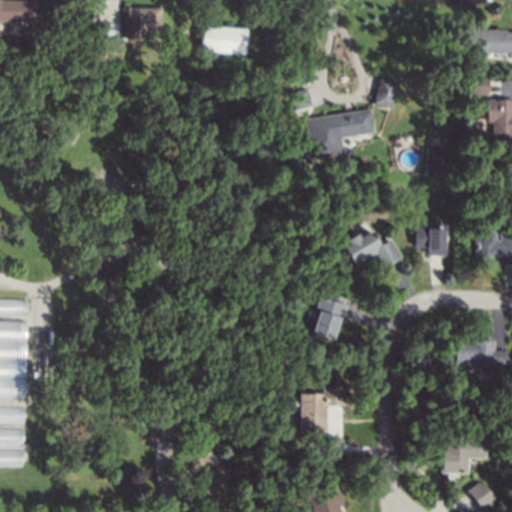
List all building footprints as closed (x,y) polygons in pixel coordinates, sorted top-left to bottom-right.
[(0,2),(3,2),(3,4),(39,5),(38,24),(0,22),(0,2)] [(127,37),(127,8),(159,8),(159,28),(139,28),(138,38),(127,37)] [(243,56),(201,53),(202,27),(245,30),(243,56)] [(511,51),(468,51),(468,29),(505,29),(505,33),(511,33),(511,51)] [(278,49),(267,49),(267,36),(278,36),(278,49)] [(122,43),(121,58),(106,58),(106,43),(122,43)] [(373,94),(381,70),(398,76),(390,99),(373,94)] [(468,93),(468,78),(487,79),(487,94),(468,93)] [(286,93),(290,111),(310,106),(306,88),(286,93)] [(511,150),(491,150),(491,126),(483,126),(483,100),(511,100),(511,150)] [(311,158),(305,119),(371,109),(374,132),(341,137),(343,153),(311,158)] [(425,170),(426,141),(447,142),(446,171),(425,170)] [(179,201),(181,194),(200,200),(198,207),(179,201)] [(174,214),(177,207),(203,219),(200,226),(174,214)] [(426,257),(426,248),(414,248),(414,229),(444,229),(443,257),(426,257)] [(357,271),(343,249),(349,246),(346,241),(357,235),(359,239),(370,232),(379,247),(390,241),(400,259),(378,272),(373,262),(357,271)] [(511,266),(499,266),(499,264),(474,264),(474,244),(499,243),(499,236),(511,235),(511,266)] [(0,315),(23,316),(24,300),(0,299),(0,315)] [(335,341),(311,334),(317,314),(314,314),(319,299),(346,307),(335,341)] [(0,320),(23,321),(22,397),(0,396),(0,320)] [(475,372),(474,365),(454,366),(453,343),(473,343),(473,341),(492,341),(493,351),(505,351),(506,372),(475,372)] [(299,432),(300,396),(322,396),(322,387),(343,388),(343,408),(326,408),(326,424),(324,424),(324,433),(299,432)] [(0,407),(21,407),(21,423),(0,422),(0,407)] [(160,434),(161,415),(182,415),(182,434),(160,434)] [(0,429),(21,430),(21,445),(0,444),(0,429)] [(465,477),(439,475),(441,451),(445,452),(446,437),(485,440),(483,462),(467,460),(465,477)] [(177,461),(191,443),(208,457),(207,459),(228,476),(210,499),(197,489),(203,482),(177,461)] [(0,451),(20,451),(20,467),(0,466),(0,451)] [(468,491),(481,481),(497,501),(483,511),(468,491)] [(312,511),(306,496),(335,485),(343,506),(339,508),(340,511),(312,511)]
